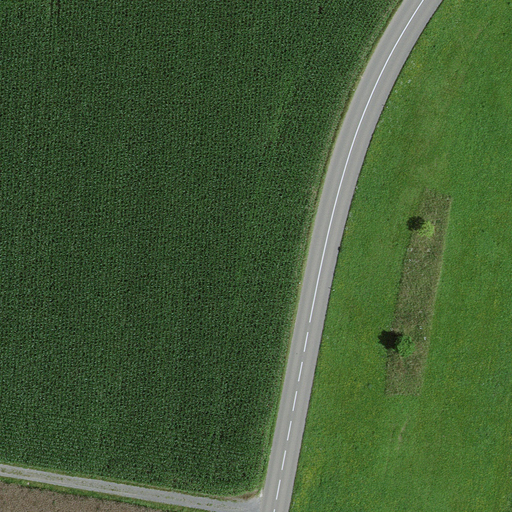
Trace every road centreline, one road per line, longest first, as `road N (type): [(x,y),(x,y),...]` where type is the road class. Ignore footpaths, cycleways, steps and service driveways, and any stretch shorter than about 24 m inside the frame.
road 1 (tertiary): [(275,511),(331,214),(368,99),(423,0)]
road 2 (track): [(0,472),(248,511)]
